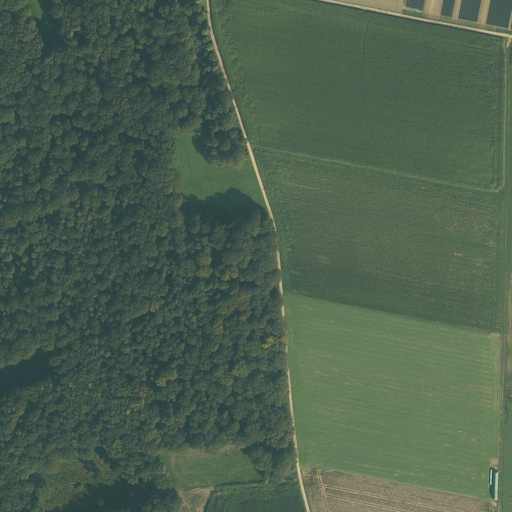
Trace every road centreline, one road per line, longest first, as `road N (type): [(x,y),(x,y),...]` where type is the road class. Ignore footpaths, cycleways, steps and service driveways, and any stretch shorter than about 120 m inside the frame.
road 1 (track): [(306,511),(274,231),(207,0)]
road 2 (track): [(498,511),(507,36)]
road 3 (track): [(321,0),(511,36)]
road 4 (track): [(159,0),(0,75)]
